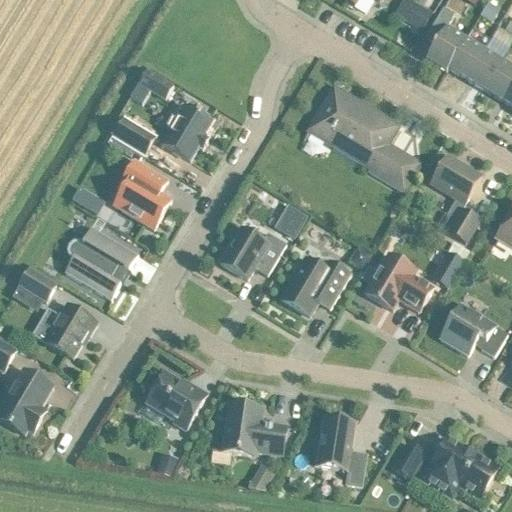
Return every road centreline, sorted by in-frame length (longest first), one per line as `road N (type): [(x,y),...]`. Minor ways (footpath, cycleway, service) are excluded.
road 1 (residential): [(151,312),(235,360),(440,390),(511,430)]
road 2 (residential): [(151,312),(258,131),(266,85),(297,32)]
road 3 (residential): [(511,163),(297,32)]
road 4 (residential): [(64,455),(151,312)]
